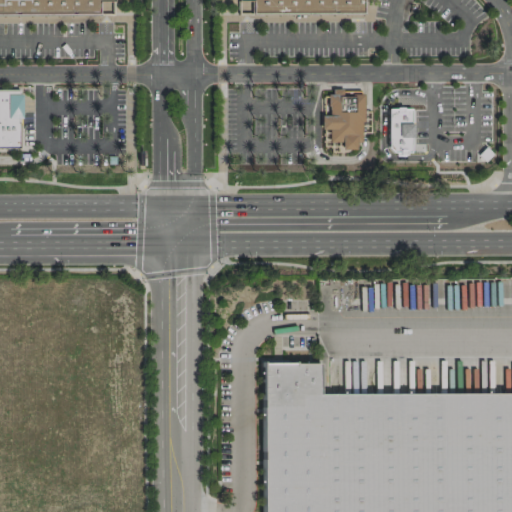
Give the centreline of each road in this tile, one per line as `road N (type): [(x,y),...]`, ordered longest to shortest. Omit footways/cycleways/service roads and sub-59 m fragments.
road 1 (secondary): [(511,204),(0,207)]
road 2 (secondary): [(179,244),(511,241)]
road 3 (residential): [(179,244),(179,511)]
road 4 (secondary): [(0,244),(179,244)]
